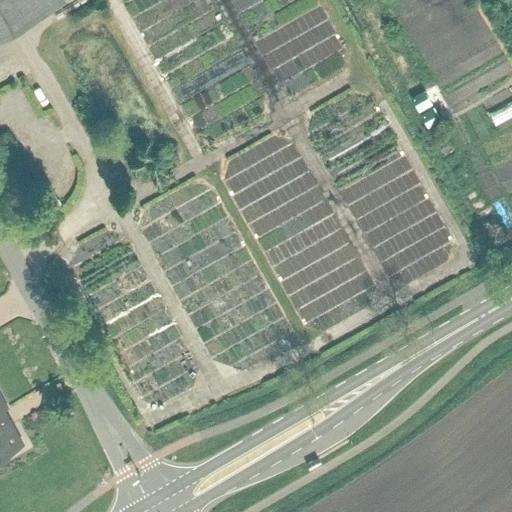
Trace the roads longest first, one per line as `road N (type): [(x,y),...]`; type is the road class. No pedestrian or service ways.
road 1 (primary): [(401,363),(385,363),(164,492)]
road 2 (primary): [(180,511),(326,423),(401,363)]
road 3 (tertiary): [(109,426),(0,236)]
road 4 (primary): [(401,363),(511,297)]
